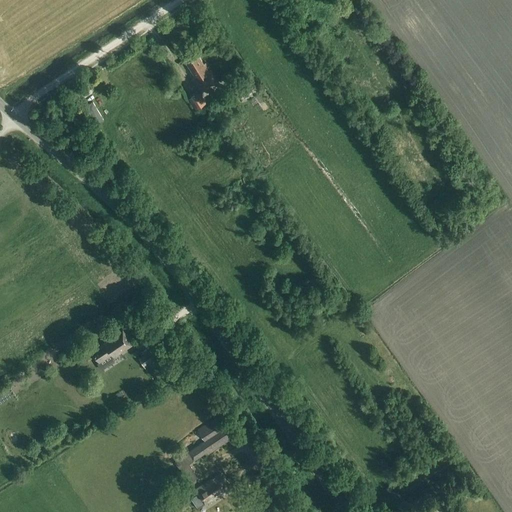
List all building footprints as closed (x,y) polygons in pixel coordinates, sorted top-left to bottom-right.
[(202,91),(219,81),(207,62),(204,64),(196,52),(185,59),(195,75),(193,76),(202,91)] [(249,77),(234,88),(242,98),(256,88),(249,77)] [(88,87),(77,94),(81,100),(92,92),(88,87)] [(191,97),(198,108),(207,102),(200,91),(191,97)] [(104,343),(97,348),(93,350),(100,361),(111,354),(114,357),(132,345),(122,330),(104,342),(104,343)] [(157,347),(139,358),(147,370),(164,358),(157,347)] [(188,454),(194,461),(207,452),(207,453),(232,435),(218,416),(197,431),(205,441),(188,454)] [(203,484),(195,489),(197,492),(202,500),(205,504),(214,499),(215,500),(231,489),(221,473),(204,485),(203,484)] [(198,509),(205,504),(202,500),(197,492),(190,497),(198,509)] [(433,497),(417,508),(419,511),(429,511),(439,505),(433,497)]
